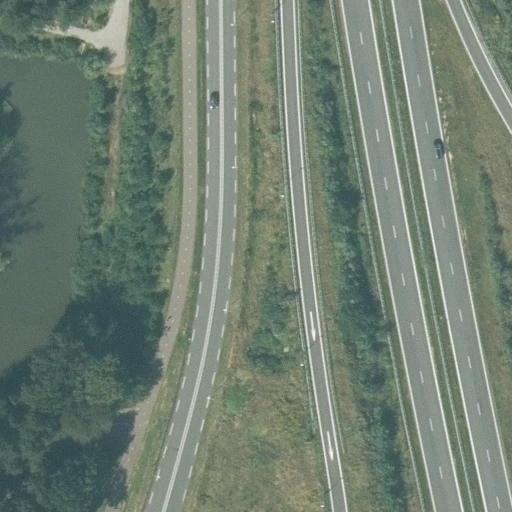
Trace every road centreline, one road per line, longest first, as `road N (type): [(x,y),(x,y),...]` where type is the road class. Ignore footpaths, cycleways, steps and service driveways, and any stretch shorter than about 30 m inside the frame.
road 1 (trunk): [(354,0),(448,511)]
road 2 (trunk): [(499,511),(405,0)]
road 3 (tertiary): [(163,511),(203,359),(220,238),(220,0)]
road 4 (trunk): [(286,0),(303,251),(339,511)]
road 5 (track): [(117,0),(106,260)]
road 6 (trunk): [(511,117),(454,0)]
